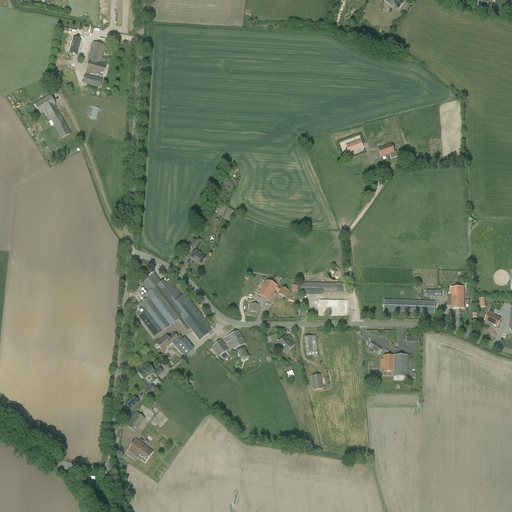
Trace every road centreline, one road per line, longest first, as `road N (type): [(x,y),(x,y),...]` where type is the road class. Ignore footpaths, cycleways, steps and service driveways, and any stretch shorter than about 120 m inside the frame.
road 1 (unclassified): [(511,351),(447,325),(229,323),(177,273),(128,252)]
road 2 (tertiary): [(128,252),(142,0)]
road 3 (tertiary): [(111,468),(128,252)]
road 4 (unclassified): [(111,468),(60,464),(0,423)]
